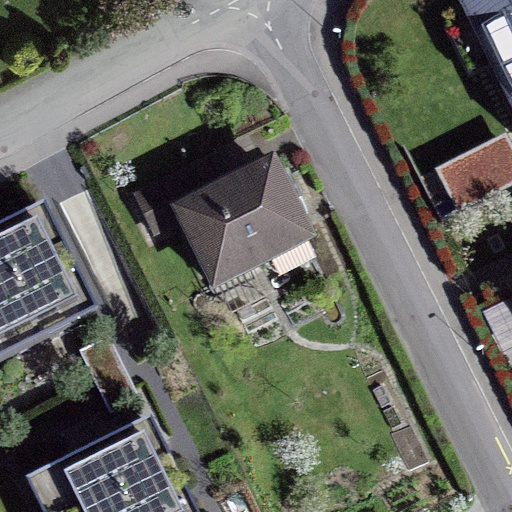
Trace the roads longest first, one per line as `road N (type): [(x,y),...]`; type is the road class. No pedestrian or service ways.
road 1 (residential): [(258,0),(511,511)]
road 2 (residential): [(0,127),(245,0)]
